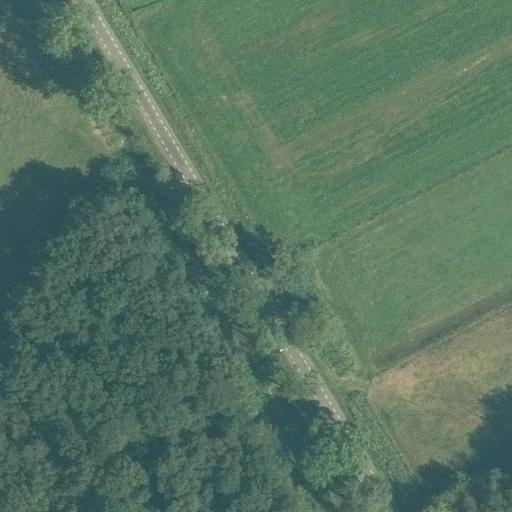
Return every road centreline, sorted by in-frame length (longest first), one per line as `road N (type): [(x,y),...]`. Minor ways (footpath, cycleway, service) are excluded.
road 1 (unclassified): [(390,511),(83,0)]
road 2 (track): [(301,364),(262,380),(105,511)]
